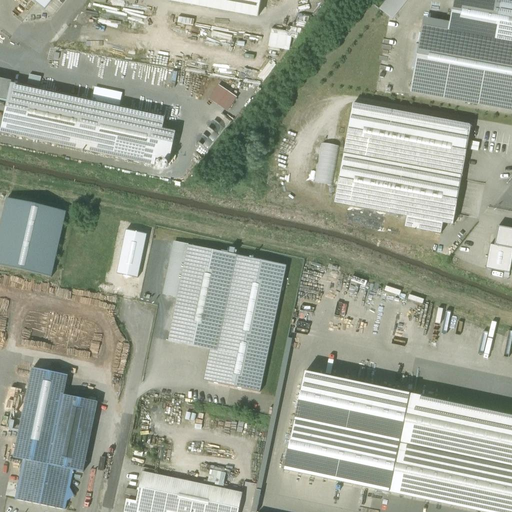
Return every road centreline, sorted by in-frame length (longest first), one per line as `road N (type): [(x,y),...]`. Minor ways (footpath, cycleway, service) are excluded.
road 1 (track): [(511,129),(344,101),(295,151)]
road 2 (residential): [(105,511),(140,348),(135,318)]
